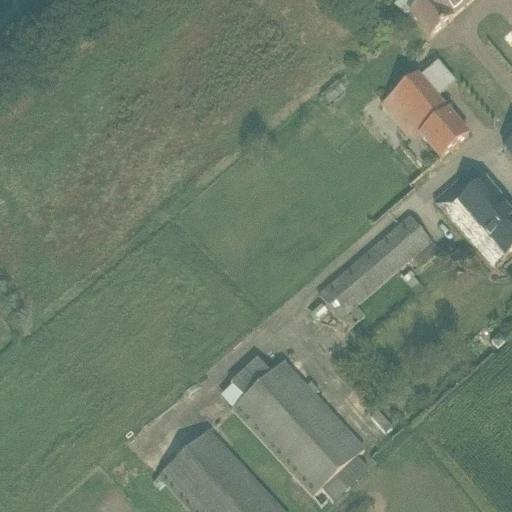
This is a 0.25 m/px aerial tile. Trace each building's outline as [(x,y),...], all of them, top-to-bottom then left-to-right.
[(474,0),(427,0),(409,15),(430,40),(453,20),(452,19),(474,0)] [(511,26),(492,44),(511,67),(511,26)] [(469,137),(419,79),(417,77),(393,98),(411,120),(400,130),(406,137),(414,131),(440,161),(469,137)] [(246,185),(270,215),(363,142),(339,112),(246,185)] [(222,277),(249,309),(388,192),(361,160),(222,277)] [(473,171),(435,203),(473,247),(484,238),(503,261),(511,252),(511,215),(485,184),(484,184),(473,171)] [(203,244),(246,209),(227,187),(185,222),(203,244)] [(340,323),(431,245),(410,220),(319,298),(333,314),(340,323)] [(364,454),(283,365),(232,412),(313,500),(364,454)] [(280,511),(209,434),(158,480),(187,511),(280,511)]
